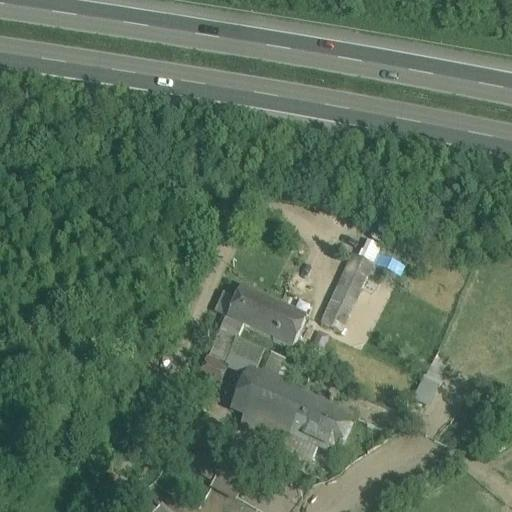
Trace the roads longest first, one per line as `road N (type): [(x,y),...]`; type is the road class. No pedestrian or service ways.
road 1 (motorway): [(0,67),(511,153)]
road 2 (motorway): [(511,95),(0,11)]
